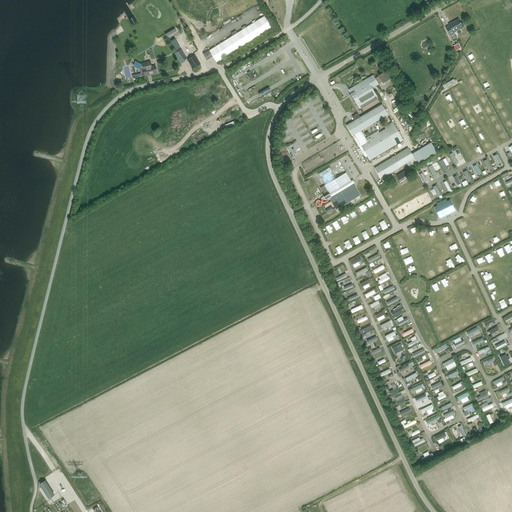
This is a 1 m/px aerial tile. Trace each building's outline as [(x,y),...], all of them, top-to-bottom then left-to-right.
[(233,36),(209,51),(203,55),(207,61),(213,57),(217,62),(273,27),(266,16),(237,33),(236,31),(231,33),(233,36)] [(137,22),(134,17),(129,20),(132,25),(137,22)] [(463,28),(458,20),(449,25),(449,26),(446,28),(450,36),(454,34),(453,33),(463,28)] [(174,28),(164,33),(167,38),(176,32),(174,28)] [(181,49),(174,54),(179,62),(184,59),(186,57),(182,49),(181,49)] [(200,64),(195,56),(188,60),(193,69),(200,64)] [(155,66),(152,67),(150,61),(142,63),(142,65),(136,61),(133,66),(140,70),(143,69),(145,76),(157,73),(155,66)] [(360,109),(378,98),(372,88),(378,85),(377,83),(381,81),(383,83),(389,80),(384,72),(378,76),(379,76),(375,79),(373,75),(349,90),(360,109)] [(454,79),(442,86),(444,89),(456,83),(454,79)] [(355,121),(346,126),(365,158),(367,157),(370,160),(403,140),(392,122),(384,127),(385,129),(379,133),(378,131),(366,138),(361,131),(388,115),(382,104),(360,118),(358,114),(352,117),(354,119),(355,121)] [(431,143),(412,155),(418,164),(437,152),(431,143)] [(408,148),(374,168),(381,179),(407,163),(410,169),(418,164),(412,155),(408,148)] [(452,152),(448,154),(454,164),(458,162),(452,152)] [(495,164),(500,162),(496,153),(491,155),(495,164)] [(451,167),(448,162),(445,164),(442,157),(438,160),(444,171),(451,167)] [(430,163),(432,162),(431,160),(426,163),(434,176),(436,174),(430,163)] [(337,179),(330,167),(318,174),(325,186),(321,188),(325,196),(324,197),(326,200),(329,198),(336,210),(360,196),(353,184),(354,183),(355,183),(353,180),(351,181),(346,173),(337,179)] [(398,180),(400,183),(406,179),(409,177),(405,170),(396,176),(398,180)] [(450,176),(452,180),(455,179),(456,183),(459,182),(456,174),(450,176)] [(435,184),(432,186),(437,196),(440,195),(435,184)] [(447,201),(446,199),(436,204),(437,206),(434,207),(438,216),(439,215),(441,218),(454,211),(453,209),(454,208),(450,200),(447,201)] [(345,248),(350,246),(346,239),(341,241),(345,248)] [(370,262),(380,257),(377,252),(367,257),(370,262)] [(382,264),(372,268),(374,273),(384,268),(382,264)] [(357,276),(368,270),(365,266),(355,271),(357,276)] [(336,275),(338,280),(346,276),(344,272),(336,275)] [(380,283),(389,279),(387,275),(378,279),(380,283)] [(368,278),(360,281),(362,286),(370,283),(368,278)] [(365,296),(375,292),(373,288),(364,293),(365,296)] [(353,291),(346,294),(349,300),(356,297),(353,291)] [(387,292),(382,296),(384,301),(390,297),(387,292)] [(387,306),(399,300),(397,296),(385,302),(387,306)] [(369,303),(370,307),(373,306),(375,309),(380,307),(378,299),(369,303)] [(360,303),(350,307),(351,312),(362,308),(360,303)] [(390,311),(393,316),(404,310),(402,305),(390,311)] [(395,322),(398,326),(408,321),(406,316),(395,322)] [(497,327),(496,325),(488,328),(490,333),(498,330),(497,327)] [(401,332),(403,336),(413,331),(411,327),(401,332)] [(386,338),(395,334),(393,330),(384,334),(386,338)] [(365,340),(367,344),(376,340),(374,336),(365,340)] [(408,346),(418,341),(416,337),(406,342),(408,346)] [(461,338),(459,339),(457,337),(454,338),(455,341),(451,343),(452,347),(462,342),(461,338)] [(399,353),(398,351),(402,349),(399,342),(391,345),(395,355),(399,353)] [(436,351),(447,346),(445,342),(434,347),(436,351)] [(487,354),(490,353),(488,345),(478,347),(480,354),(486,353),(487,354)] [(412,352),(414,356),(423,351),(421,347),(412,352)] [(510,363),(508,354),(506,355),(505,351),(499,353),(502,365),(510,363)] [(468,354),(458,359),(460,363),(470,359),(468,354)] [(451,356),(442,361),(444,365),(453,360),(451,356)] [(484,364),(494,359),(492,356),(482,361),(484,364)] [(420,367),(431,363),(429,358),(418,363),(420,367)] [(413,368),(411,364),(408,366),(407,363),(399,366),(401,371),(406,368),(407,370),(413,368)] [(381,375),(390,371),(388,367),(379,371),(381,375)] [(408,379),(417,375),(415,371),(406,375),(408,379)] [(439,379),(430,383),(432,388),(441,384),(439,379)] [(453,388),(460,384),(458,380),(449,385),(453,392),(455,390),(453,388)] [(500,394),(509,390),(507,386),(498,389),(500,394)] [(455,393),(457,399),(462,397),(463,400),(468,398),(465,390),(455,393)] [(483,390),(475,393),(477,399),(485,397),(483,390)] [(434,395),(436,399),(445,395),(443,391),(434,395)] [(505,406),(511,403),(511,396),(503,400),(505,406)] [(470,411),(475,409),(470,401),(462,405),(464,409),(468,407),(470,411)] [(482,406),(480,407),(481,411),(490,407),(488,403),(486,404),(485,401),(481,403),(482,406)] [(431,411),(429,407),(432,406),(430,402),(421,406),(423,411),(425,410),(427,413),(431,411)] [(448,402),(438,406),(439,410),(450,406),(448,402)] [(408,407),(405,408),(404,406),(400,407),(401,410),(398,411),(399,415),(410,411),(408,407)] [(476,412),(466,417),(468,421),(478,416),(476,412)] [(489,423),(493,421),(488,412),(484,414),(489,423)] [(427,417),(430,425),(433,423),(432,420),(438,417),(436,413),(427,417)] [(461,425),(457,427),(461,436),(465,434),(461,425)] [(427,444),(416,449),(418,453),(429,448),(427,444)] [(45,481),(40,485),(49,498),(54,495),(45,481)]
